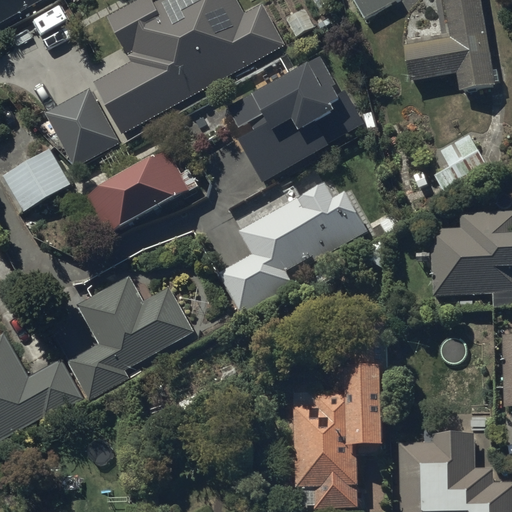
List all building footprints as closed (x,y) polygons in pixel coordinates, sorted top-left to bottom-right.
[(0,0),(0,17),(31,0),(0,0)] [(244,15),(236,0),(160,0),(156,2),(154,0),(133,0),(112,11),(139,61),(102,81),(126,125),(281,42),(262,6),(244,15)] [(400,0),(354,0),(365,19),(401,0),(400,0)] [(405,45),(410,81),(458,74),(461,91),(498,85),(485,0),(443,0),(450,38),(405,45)] [(322,56),(230,106),(237,119),(231,123),(264,183),(269,180),(272,184),(317,160),(313,154),(366,125),(348,92),(340,96),(334,86),(338,84),(322,56)] [(117,141),(89,89),(48,110),(79,163),(117,141)] [(470,135),(442,152),(451,167),(436,176),(445,193),(489,167),(470,135)] [(51,149),(5,176),(26,212),(72,185),(51,149)] [(90,196),(112,235),(190,192),(168,153),(90,196)] [(253,254),(223,271),(245,312),(295,286),(287,272),(314,257),(316,261),(368,232),(347,192),(334,198),(326,183),(240,230),(253,254)] [(434,229),(433,294),(494,294),(494,306),(511,306),(511,212),(461,214),(462,229),(434,229)] [(325,270),(295,290),(303,303),(333,283),(325,270)] [(100,344),(70,361),(91,400),(129,378),(125,371),(195,331),(171,288),(144,303),(129,276),(93,297),(78,305),(100,344)] [(346,392),(294,393),(296,487),(305,487),(305,504),(315,504),(315,509),(358,507),(359,444),(384,444),(382,379),(388,379),(387,319),(344,320),(346,392)] [(0,444),(45,418),(46,421),(85,399),(63,360),(31,378),(5,334),(0,336),(0,444)] [(442,352),(420,353),(421,385),(443,384),(442,352)] [(435,442),(400,444),(401,511),(511,511),(511,483),(496,485),(495,469),(476,470),(475,433),(435,435),(435,442)]
